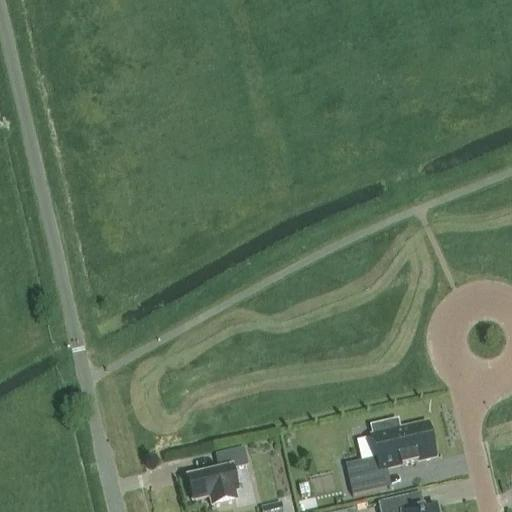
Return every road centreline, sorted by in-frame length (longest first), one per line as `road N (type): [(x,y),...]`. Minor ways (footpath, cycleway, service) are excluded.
road 1 (unclassified): [(113,511),(0,14)]
road 2 (residential): [(475,381),(469,436),(488,511)]
